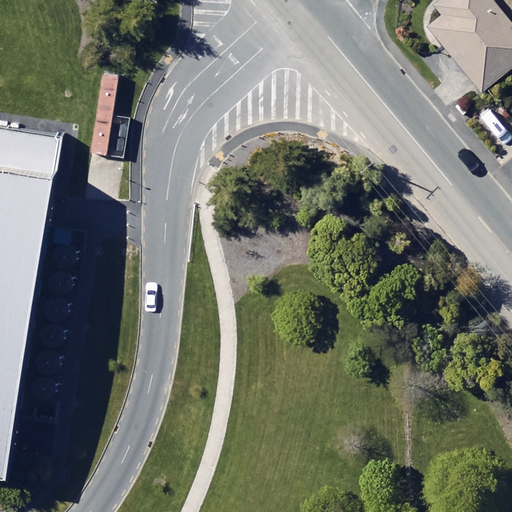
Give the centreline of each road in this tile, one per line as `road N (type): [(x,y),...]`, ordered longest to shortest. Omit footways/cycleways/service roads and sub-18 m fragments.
road 1 (residential): [(90,511),(116,473),(151,382),(169,176),(182,127),(193,108),(308,9)]
road 2 (tertiary): [(308,9),(511,256)]
